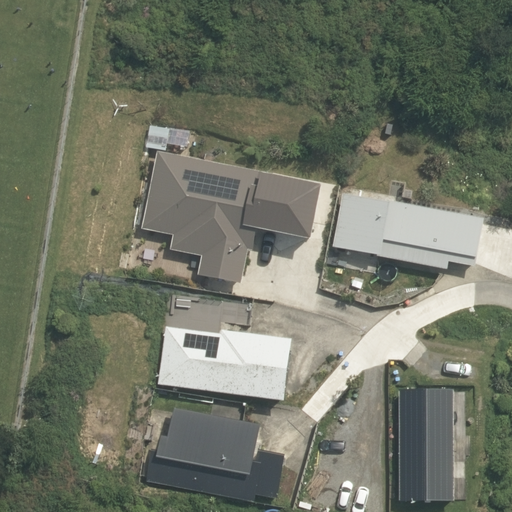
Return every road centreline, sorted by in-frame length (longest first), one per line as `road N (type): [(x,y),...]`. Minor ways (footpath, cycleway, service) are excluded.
road 1 (residential): [(375,341),(378,511)]
road 2 (residential): [(511,301),(469,289),(433,301),(375,341)]
road 3 (residential): [(375,341),(292,428)]
